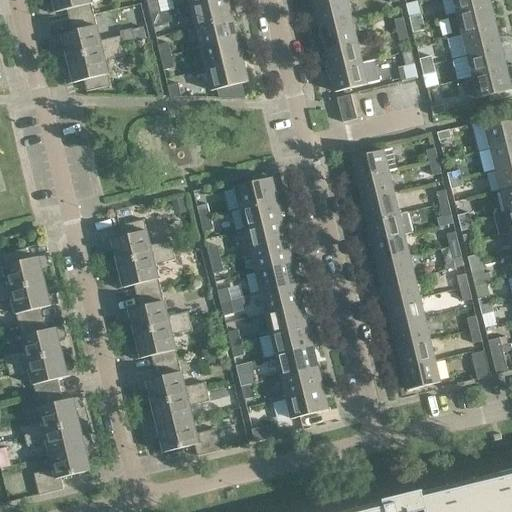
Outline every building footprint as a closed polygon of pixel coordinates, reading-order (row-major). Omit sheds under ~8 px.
[(53,0),(54,2),(48,4),(51,14),(56,12),(56,13),(66,10),(69,21),(94,15),(91,4),(90,0),(53,0)] [(233,19),(228,0),(219,0),(191,7),(196,28),(233,19)] [(347,0),(312,0),(315,8),(347,0)] [(352,21),(347,0),(315,8),(320,29),(352,21)] [(491,6),(489,0),(453,0),(457,14),(491,6)] [(158,2),(147,4),(150,17),(161,14),(158,2)] [(497,27),(491,6),(457,14),(446,17),(451,38),(462,35),(497,27)] [(164,27),(161,14),(150,17),(153,29),(164,27)] [(96,26),(94,15),(69,21),(72,32),(62,35),(56,37),(59,47),(64,45),(68,59),(122,46),(120,36),(100,41),(97,26),(96,26)] [(420,15),(409,18),(411,26),(422,23),(420,15)] [(406,31),(402,18),(394,20),(397,33),(406,31)] [(238,40),(233,19),(196,28),(201,49),(238,40)] [(357,42),(352,21),(320,29),(325,50),(357,42)] [(424,31),(422,23),(411,26),(413,34),(424,31)] [(502,48),(497,27),(462,35),(468,56),(502,48)] [(142,29),(131,32),(133,42),(145,40),(142,29)] [(409,43),(406,31),(397,33),(400,46),(409,43)] [(243,61),(238,40),(201,49),(206,70),(243,61)] [(363,63),(357,42),(325,50),(330,71),(363,63)] [(168,44),(157,46),(161,59),(171,56),(168,44)] [(125,55),(122,46),(68,59),(71,73),(65,74),(68,84),(73,83),(84,81),(86,92),(111,86),(108,75),(109,75),(105,60),(125,55)] [(507,69),(502,48),(468,56),(473,77),(507,69)] [(414,64),(411,52),(402,54),(405,67),(414,64)] [(174,69),(171,56),(161,59),(164,71),(174,69)] [(431,57),(419,60),(421,68),(433,65),(431,57)] [(249,82),(243,61),(206,70),(211,92),(217,90),(219,99),(245,99),(242,84),(249,82)] [(374,61),(363,63),(330,71),(336,93),(380,82),(374,61)] [(435,73),(433,65),(421,68),(423,76),(435,73)] [(511,90),(507,69),(473,77),(461,80),(466,102),(511,90)] [(178,85),(167,87),(170,98),(181,98),(178,85)] [(357,120),(351,95),(337,99),(343,123),(357,120)] [(443,106),(431,109),(433,116),(445,113),(443,106)] [(511,121),(485,128),(490,150),(511,144),(511,121)] [(449,131),(437,134),(439,142),(451,139),(449,131)] [(511,166),(511,144),(490,150),(496,171),(511,166)] [(438,161),(434,148),(425,150),(429,163),(438,161)] [(357,180),(389,173),(397,171),(392,149),(352,159),(357,180)] [(441,173),(438,161),(429,163),(432,176),(441,173)] [(511,188),(511,166),(496,171),(501,192),(511,188)] [(459,171),(447,174),(449,182),(461,179),(459,171)] [(394,194),(389,173),(357,180),(362,201),(394,194)] [(235,187),(240,209),(277,200),(272,178),(235,187)] [(463,187),(461,179),(449,182),(451,190),(463,187)] [(511,211),(511,188),(501,192),(506,213),(511,211)] [(448,203),(445,190),(436,192),(439,205),(448,203)] [(400,215),(394,194),(362,201),(367,222),(400,215)] [(183,199),(170,202),(174,216),(186,213),(183,199)] [(283,221),(277,200),(240,209),(245,230),(283,221)] [(451,215),(448,203),(439,205),(442,218),(451,215)] [(207,204),(197,206),(200,219),(210,216),(207,204)] [(511,233),(511,211),(506,213),(494,215),(499,236),(511,234),(511,233)] [(411,212),(400,215),(367,222),(372,243),(405,236),(416,233),(411,212)] [(469,213),(457,216),(459,224),(471,221),(469,213)] [(213,229),(210,216),(200,219),(203,232),(213,229)] [(114,250),(118,264),(173,251),(170,241),(150,246),(147,231),(146,231),(144,220),(119,226),(122,237),(112,240),(106,242),(109,252),(114,250)] [(288,242),(283,221),(245,230),(250,251),(288,242)] [(473,229),(471,221),(459,224),(461,232),(473,229)] [(458,245),(455,232),(446,234),(449,247),(458,245)] [(410,257),(405,236),(372,243),(378,264),(410,257)] [(293,263),(288,242),(250,251),(255,272),(293,263)] [(461,257),(458,245),(449,247),(452,259),(461,257)] [(217,246),(207,248),(210,261),(220,258),(217,246)] [(0,282),(0,292),(45,282),(41,268),(47,267),(44,257),(39,258),(29,260),(26,249),(1,255),(4,266),(7,281),(0,282)] [(175,260),(173,251),(118,264),(121,278),(116,279),(118,289),(124,288),(134,286),(137,297),(161,291),(158,280),(159,280),(155,265),(175,260)] [(479,255),(468,258),(469,266),(481,263),(479,255)] [(415,278),(410,257),(378,264),(383,285),(415,278)] [(224,271),(220,258),(210,261),(213,274),(224,271)] [(298,284),(293,263),(255,272),(261,293),(298,284)] [(483,271),(481,263),(469,266),(471,274),(483,271)] [(492,272),(472,277),(475,287),(495,282),(492,272)] [(468,287),(465,274),(456,276),(459,289),(468,287)] [(420,298),(415,278),(383,285),(388,306),(420,298)] [(48,296),(45,282),(0,292),(0,303),(12,300),(16,315),(19,326),(43,320),(40,309),(51,306),(56,305),(53,294),(48,296)] [(303,305),(298,284),(261,293),(266,314),(303,305)] [(471,299),(468,287),(459,289),(462,302),(471,299)] [(228,288),(217,290),(220,303),(231,300),(228,288)] [(164,302),(161,291),(137,297),(139,308),(129,311),(124,312),(126,322),(132,321),(135,335),(190,321),(188,312),(168,317),(164,302)] [(490,297),(478,300),(480,308),(492,305),(490,297)] [(425,319),(420,298),(388,306),(393,327),(425,319)] [(234,313),(231,300),(220,303),(223,316),(234,313)] [(308,326),(303,305),(266,314),(271,335),(308,326)] [(493,313),(492,305),(480,308),(482,316),(493,313)] [(479,329),(476,316),(467,318),(470,331),(479,329)] [(430,340),(425,319),(393,327),(398,348),(430,340)] [(46,331),(43,320),(19,326),(21,337),(25,352),(5,357),(7,366),(62,353),(59,339),(64,338),(62,327),(56,329),(56,328),(46,331)] [(192,331),(190,321),(135,335),(138,349),(133,350),(135,360),(141,359),(151,357),(154,368),(179,362),(176,351),(172,336),(192,331)] [(313,347),(308,326),(271,335),(276,356),(313,347)] [(482,341),(479,329),(470,331),(473,343),(482,341)] [(238,330),(227,332),(230,345),(241,342),(238,330)] [(500,339),(488,342),(490,350),(502,347),(500,339)] [(436,361),(430,340),(398,348),(403,369),(436,361)] [(244,355),(241,342),(230,345),(233,358),(244,355)] [(319,368),(313,347),(276,356),(281,377),(319,368)] [(508,373),(502,347),(490,350),(496,376),(508,373)] [(490,377),(484,352),(471,355),(478,380),(490,377)] [(65,367),(62,353),(7,366),(9,376),(29,371),(33,386),(33,385),(36,397),(60,391),(58,379),(68,377),(73,375),(71,365),(65,367)] [(441,383),(436,361),(403,369),(409,391),(441,383)] [(181,373),(179,362),(154,368),(157,379),(146,381),(146,382),(141,383),(143,393),(149,392),(152,406),(207,392),(205,383),(185,387),(181,373)] [(251,362),(235,366),(238,374),(241,387),(251,384),(256,383),(251,362)] [(324,389),(319,368),(281,377),(286,398),(324,389)] [(254,397),(251,384),(241,387),(244,400),(254,397)] [(329,410),(324,389),(286,398),(292,420),(329,410)] [(63,402),(60,391),(36,397),(39,408),(38,408),(42,423),(22,427),(24,437),(79,423),(76,410),(81,408),(79,398),(73,400),(73,399),(63,402)] [(209,402),(207,392),(152,406),(156,419),(150,421),(153,430),(193,420),(190,406),(209,402)] [(196,434),(193,420),(153,430),(155,440),(160,438),(164,453),(194,446),(197,457),(222,451),(216,429),(196,434)] [(83,437),(79,423),(24,437),(27,446),(47,442),(50,455),(90,445),(88,436),(83,437)] [(277,424),(251,430),(254,443),(280,437),(277,424)] [(93,455),(90,445),(50,455),(53,469),(33,474),(39,496),(63,490),(61,478),(91,471),(87,456),(93,455)] [(511,511),(511,470),(423,492),(384,501),(384,502),(342,511),(422,511),(426,511),(511,511)]
